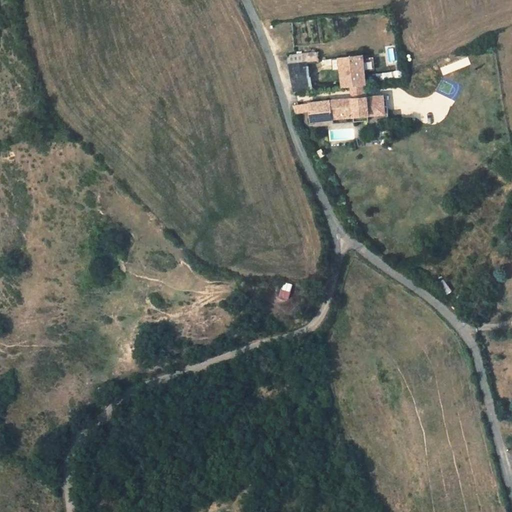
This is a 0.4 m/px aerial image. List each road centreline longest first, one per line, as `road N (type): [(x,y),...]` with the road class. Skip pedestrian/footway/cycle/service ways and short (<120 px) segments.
road 1 (unclassified): [(339,232),(338,276),(326,312),(305,330),(131,392),(77,442),(72,511)]
road 2 (unclassified): [(339,232),(469,340),(511,484)]
road 3 (unclassified): [(244,0),(306,177),(339,232)]
